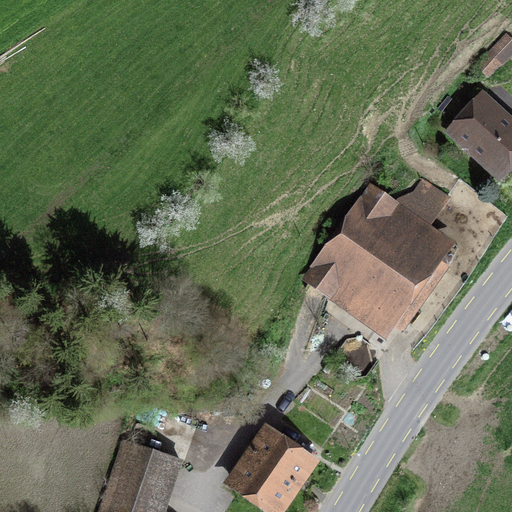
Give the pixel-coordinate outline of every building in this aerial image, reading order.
[(511,39),(505,34),(475,66),(488,78),(498,67),(500,69),(510,59),(511,61),(511,39)] [(443,133),(502,186),(511,175),(511,118),(481,91),(443,133)] [(437,108),(441,112),(452,100),(448,96),(437,108)] [(300,283),(386,343),(455,246),(431,229),(452,199),(421,178),(400,207),(369,185),(300,283)] [(122,444),(97,511),(167,511),(185,463),(158,455),(162,445),(150,441),(153,429),(139,425),(129,446),(122,444)] [(285,511),(319,464),(264,426),(222,486),(259,511),(285,511)]
